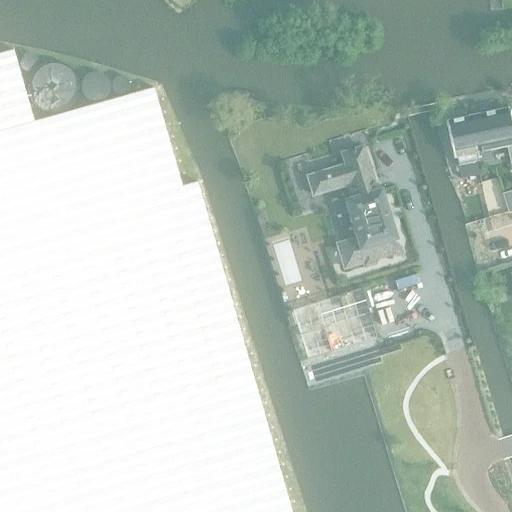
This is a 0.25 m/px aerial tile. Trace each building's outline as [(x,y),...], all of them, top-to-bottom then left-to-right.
[(0,511),(295,511),(286,483),(271,433),(194,184),(178,186),(154,87),(34,121),(14,51),(0,54),(0,511)] [(82,91),(82,90),(81,85),(80,81),(78,77),(75,74),(71,71),(67,69),(59,68),(54,69),(50,71),(44,76),(40,82),(39,90),(39,95),(41,99),(43,103),(46,106),(49,108),(53,110),(60,111),(68,110),(75,106),(77,103),(80,99),(81,95),(82,91)] [(468,116),(468,117),(477,161),(491,158),(489,151),(506,147),(506,152),(510,164),(511,163),(511,129),(507,108),(468,116)] [(468,117),(445,122),(454,159),(455,158),(460,179),(479,175),(476,162),(477,161),(468,117)] [(363,148),(304,166),(313,196),(347,186),(351,200),(346,201),(357,240),(337,246),(344,269),(363,263),(365,267),(374,264),(373,261),(390,255),(387,243),(396,240),(381,191),(376,193),(363,148)] [(504,201),(497,179),(484,183),(494,217),(508,213),(504,201)] [(511,191),(503,195),(508,213),(511,211),(511,191)] [(311,295),(290,301),(299,335),(301,334),(308,360),(377,339),(362,288),(313,303),(311,295)]
